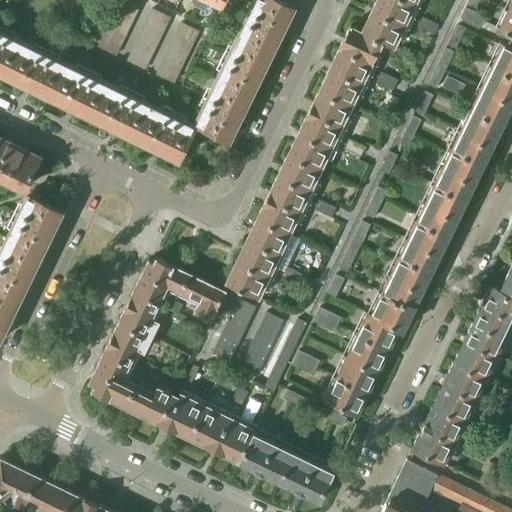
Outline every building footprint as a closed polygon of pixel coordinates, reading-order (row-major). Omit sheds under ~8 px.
[(141,2),(137,0),(119,0),(97,46),(116,55),(141,2)] [(219,0),(198,0),(196,5),(204,9),(208,0),(210,0),(218,4),(219,0)] [(282,27),(290,10),(288,1),(285,0),(248,0),(252,2),(248,10),(282,27)] [(394,46),(409,14),(380,0),(375,0),(361,30),(349,24),(383,41),(383,40),(394,46)] [(380,0),(409,14),(416,0),(380,0)] [(478,0),(468,0),(461,15),(462,20),(478,27),(484,22),(487,16),(474,10),(478,0)] [(170,16),(152,7),(126,60),(144,69),(170,16)] [(237,32),(272,49),(282,27),(248,10),(237,32)] [(496,33),(511,40),(511,16),(506,14),(496,33)] [(438,24),(422,16),(417,26),(433,34),(438,24)] [(199,30),(180,21),(155,74),(174,83),(199,30)] [(334,56),(367,72),(383,41),(349,24),(334,56)] [(465,27),(457,24),(447,44),(455,48),(465,27)] [(0,31),(0,70),(6,73),(22,40),(1,29),(0,31)] [(250,93),(262,70),(272,49),(237,32),(216,77),(250,93)] [(6,73),(27,84),(44,50),(22,40),(6,73)] [(511,47),(503,43),(495,58),(493,57),(488,66),(511,77),(511,47)] [(453,50),(445,47),(427,84),(435,88),(453,50)] [(27,84),(49,94),(65,60),(44,50),(27,84)] [(318,88),(352,104),(367,72),(334,56),(318,88)] [(49,94),(70,104),(86,71),(65,60),(49,94)] [(511,106),(511,103),(511,77),(488,66),(485,72),(487,73),(479,91),(511,106)] [(70,104),(91,115),(108,81),(86,71),(70,104)] [(397,79),(380,71),(376,80),(393,88),(397,79)] [(449,88),(454,78),(447,75),(443,85),(449,88)] [(195,121),(214,131),(227,137),(227,138),(228,139),(250,93),(216,77),(205,99),(195,121)] [(91,115),(113,125),(129,91),(108,81),(91,115)] [(151,83),(147,93),(153,96),(158,86),(151,83)] [(336,136),(352,104),(318,88),(303,120),(336,136)] [(433,94),(425,90),(414,112),(422,116),(433,94)] [(113,125),(134,136),(150,101),(129,91),(113,125)] [(499,130),(511,106),(479,91),(474,101),(472,100),(465,113),(499,130)] [(134,136),(155,146),(172,112),(150,101),(134,136)] [(185,118),(172,112),(155,146),(180,158),(180,157),(180,156),(189,138),(192,140),(197,129),(183,122),(185,118)] [(499,130),(465,113),(464,116),(467,117),(456,139),(488,154),(499,130)] [(421,119),(413,115),(399,142),(407,146),(421,119)] [(287,152),(320,168),(336,136),(303,120),(287,152)] [(0,173),(15,144),(0,136),(0,173)] [(364,145),(348,138),(344,147),(359,154),(364,145)] [(476,177),(488,154),(456,139),(445,162),(476,177)] [(0,173),(0,176),(24,188),(39,157),(40,158),(41,157),(15,144),(0,173)] [(397,154),(389,151),(380,169),(388,173),(397,154)] [(272,184),(305,200),(320,168),(287,152),(272,184)] [(465,201),(476,177),(445,162),(433,186),(465,201)] [(256,216),(289,232),(305,200),(272,184),(256,216)] [(386,190),(378,185),(364,213),(373,217),(386,190)] [(422,210),(453,225),(465,201),(433,186),(422,210)] [(22,201),(4,238),(39,255),(61,209),(60,208),(60,209),(41,200),(43,197),(33,192),(27,204),(22,201)] [(336,206),(319,199),(314,208),(331,216),(336,206)] [(410,233),(442,249),(453,225),(422,210),(410,233)] [(256,216),(251,228),(241,248),(273,264),(289,232),(256,216)] [(370,224),(362,220),(339,267),(347,271),(370,224)] [(430,272),(442,249),(410,233),(398,257),(430,272)] [(4,238),(0,246),(0,287),(19,297),(39,255),(4,238)] [(273,264),(241,248),(225,281),(257,296),(273,264)] [(156,256),(155,258),(154,260),(168,285),(199,300),(194,310),(211,318),(225,289),(156,256)] [(430,272),(398,257),(387,281),(418,296),(430,272)] [(127,302),(154,315),(168,285),(154,260),(149,258),(127,302)] [(511,263),(502,284),(511,288),(511,263)] [(303,274),(286,266),(282,275),(298,283),(303,274)] [(344,278),(335,273),(326,292),(335,296),(344,278)] [(407,320),(418,296),(387,281),(381,292),(379,291),(375,299),(378,300),(375,305),(407,320)] [(480,307),(511,323),(511,321),(511,294),(491,284),(480,307)] [(0,287),(0,321),(5,324),(19,297),(0,287)] [(255,306),(238,298),(212,351),(229,360),(255,306)] [(167,313),(183,321),(186,315),(178,311),(182,304),(177,301),(173,309),(169,307),(167,313)] [(152,318),(154,315),(127,302),(107,344),(134,357),(138,348),(146,352),(160,322),(152,318)] [(402,329),(407,320),(375,305),(371,313),(368,312),(361,325),(358,324),(358,325),(392,342),(399,327),(402,329)] [(340,316),(320,306),(313,320),(334,330),(340,316)] [(468,330),(500,346),(511,323),(480,307),(468,330)] [(283,319),(266,311),(240,365),(257,373),(283,319)] [(306,322),(297,317),(264,386),(273,391),(306,322)] [(380,366),(392,342),(358,325),(351,339),(354,341),(349,351),(380,366)] [(497,353),(500,346),(468,330),(457,354),(489,369),(493,360),(496,362),(500,354),(497,353)] [(113,399),(122,381),(134,357),(107,344),(89,381),(94,384),(91,389),(113,399)] [(320,359),(299,349),(292,365),(313,375),(320,359)] [(338,366),(334,373),(369,389),(380,366),(349,351),(341,368),(338,366)] [(489,369),(457,354),(446,377),(481,394),(482,390),(479,389),(489,369)] [(157,375),(159,370),(143,361),(140,367),(144,369),(140,376),(145,379),(149,371),(157,375)] [(198,366),(193,364),(185,380),(190,383),(198,366)] [(357,414),(369,389),(334,373),(330,382),(333,384),(326,398),(357,414)] [(481,394),(446,377),(435,400),(466,415),(472,404),(475,405),(481,394)] [(122,381),(113,399),(137,411),(145,393),(122,381)] [(240,407),(248,390),(238,385),(230,402),(240,407)] [(160,422),(163,415),(174,393),(158,386),(153,396),(145,393),(137,411),(160,422)] [(307,397),(287,388),(283,396),(303,405),(307,397)] [(322,495),(336,466),(180,391),(164,424),(315,497),(322,495)] [(466,415),(435,400),(424,423),(458,440),(461,433),(458,431),(466,415)] [(342,425),(347,417),(327,407),(323,415),(342,425)] [(511,432),(511,418),(509,417),(491,454),(500,458),(511,432)] [(458,440),(424,423),(412,447),(443,462),(451,447),(454,449),(458,440)] [(0,493),(7,487),(11,487),(1,456),(0,456),(0,493)] [(52,481),(1,456),(11,487),(15,487),(39,499),(36,506),(39,507),(52,481)] [(380,511),(418,511),(425,498),(438,473),(407,458),(386,500),(380,511)] [(497,465),(489,461),(479,479),(492,486),(499,473),(494,471),(497,465)] [(511,495),(511,473),(507,471),(498,489),(511,495)] [(511,511),(511,509),(438,473),(431,487),(482,511),(511,511)] [(77,511),(85,497),(52,481),(39,507),(48,511),(77,511)] [(116,511),(85,497),(77,511),(116,511)] [(454,511),(425,498),(418,511),(454,511)]
